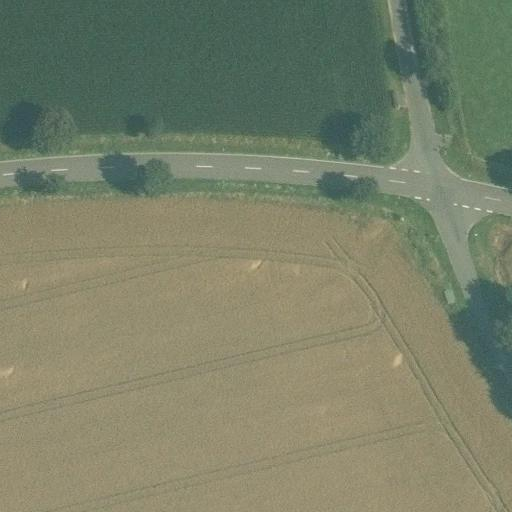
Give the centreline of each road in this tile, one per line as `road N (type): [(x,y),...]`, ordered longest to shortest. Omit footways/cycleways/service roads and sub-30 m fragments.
road 1 (tertiary): [(0,175),(214,166),(432,188)]
road 2 (unclassified): [(432,188),(470,296),(511,362)]
road 3 (unclassified): [(402,0),(432,188)]
